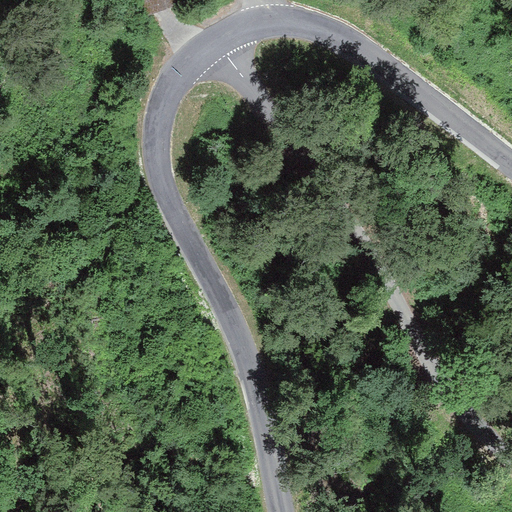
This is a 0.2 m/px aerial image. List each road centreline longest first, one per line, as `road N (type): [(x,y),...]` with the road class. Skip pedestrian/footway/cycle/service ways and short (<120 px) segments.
road 1 (tertiary): [(280,511),(247,367),(158,170),(155,136),(173,83),(199,54),(245,29),(302,24),(355,48),(511,165)]
road 2 (track): [(511,460),(424,352),(361,224),(256,99),(224,40)]
